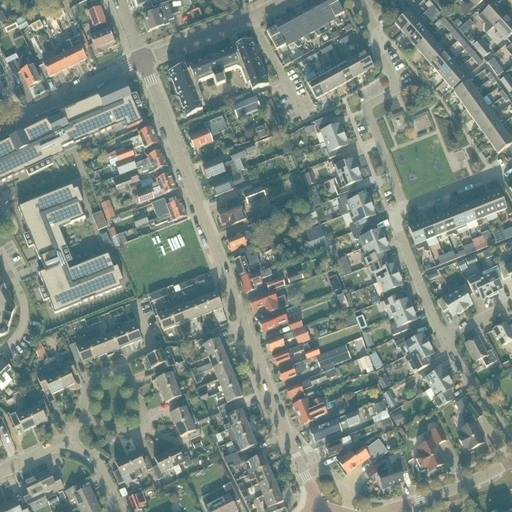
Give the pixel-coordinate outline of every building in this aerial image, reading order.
[(133,0),(135,3),(133,4),(135,8),(136,8),(137,9),(160,0),(159,0),(133,0)] [(169,26),(169,25),(168,22),(174,20),(172,17),(180,14),(179,11),(184,9),(180,0),(176,0),(156,8),(157,12),(143,17),(144,18),(146,23),(144,24),(148,33),(149,33),(169,26)] [(335,18),(337,17),(344,13),(336,0),(326,0),(325,1),(335,18)] [(436,0),(434,2),(443,13),(448,9),(440,0),(436,0)] [(459,0),(470,12),(470,11),(471,12),(485,0),(459,0)] [(341,24),(337,17),(335,18),(325,1),(315,6),(326,25),(328,24),(334,21),(338,26),(341,24)] [(429,11),(433,7),(429,2),(425,6),(429,11)] [(331,29),(328,24),(326,25),(315,6),(305,11),(316,31),(318,30),(324,26),(328,31),(331,29)] [(494,28),(507,16),(499,8),(496,11),(491,7),(479,18),(485,25),(484,27),(484,32),(486,35),(493,28),(494,28)] [(97,36),(96,34),(89,36),(90,38),(89,39),(93,48),(91,49),(94,57),(103,53),(102,52),(116,46),(114,40),(112,41),(100,9),(93,11),(102,34),(97,36)] [(53,15),(56,22),(65,17),(61,11),(53,15)] [(321,35),(318,30),(316,31),(305,11),(295,17),(306,36),(308,35),(313,32),(318,37),(321,35)] [(402,34),(416,22),(409,13),(395,25),(402,34)] [(58,27),(56,22),(53,15),(48,18),(51,25),(53,24),(55,27),(55,26),(57,29),(59,28),(58,27)] [(511,29),(511,28),(511,27),(511,21),(507,16),(494,28),(498,33),(495,36),(501,42),(503,40),(505,42),(511,35),(511,29)] [(311,40),(308,35),(306,36),(295,17),(285,22),(296,42),(298,40),(304,37),(308,42),(311,40)] [(23,18),(15,22),(18,28),(19,32),(27,28),(23,18)] [(443,27),(447,23),(443,19),(439,22),(443,27)] [(14,21),(3,26),(7,33),(18,28),(15,22),(14,21)] [(301,46),(298,40),(296,42),(285,22),(275,27),(285,46),(286,47),(293,43),(297,48),(301,46)] [(410,42),(423,30),(416,22),(402,34),(410,42)] [(464,26),(459,30),(463,35),(468,30),(464,26)] [(276,50),(285,46),(275,27),(267,32),(276,50)] [(417,50),(431,38),(423,30),(410,42),(417,50)] [(57,34),(63,47),(67,45),(61,32),(57,34)] [(457,43),(461,40),(457,35),(453,38),(457,43)] [(424,58),(438,46),(431,38),(417,50),(424,58)] [(269,85),(267,80),(251,40),(228,49),(228,48),(227,48),(227,47),(226,47),(225,47),(225,48),(224,49),(224,50),(224,51),(210,56),(210,55),(209,55),(208,55),(208,54),(207,55),(206,55),(206,56),(206,57),(206,58),(196,62),(195,61),(194,60),(193,60),(192,60),(192,61),(191,62),(191,63),(192,64),(169,73),(171,77),(170,77),(169,77),(169,78),(169,79),(169,80),(170,81),(171,81),(172,81),(178,95),(177,95),(176,96),(176,97),(176,98),(176,99),(177,99),(178,99),(179,99),(183,109),(182,110),(182,111),(182,112),(182,113),(183,113),(183,114),(184,114),(185,113),(187,117),(197,114),(198,118),(203,116),(198,104),(201,103),(195,88),(197,84),(211,78),(215,87),(224,83),(221,74),(234,69),(239,71),(245,86),(248,84),(253,96),(260,93),(259,89),(269,85)] [(461,40),(457,43),(461,48),(465,44),(461,40)] [(484,59),(490,54),(479,42),(476,45),(473,47),(484,59)] [(79,47),(74,50),(71,44),(67,45),(77,65),(86,61),(79,47)] [(67,70),(77,65),(67,45),(64,47),(66,53),(61,56),(67,70)] [(445,54),(444,54),(438,46),(424,58),(431,66),(445,54)] [(456,59),(448,50),(444,54),(445,54),(431,66),(438,75),(456,59)] [(471,60),(476,56),(471,51),(467,55),(471,60)] [(61,56),(55,59),(53,52),(48,54),(58,74),(67,70),(61,56)] [(355,59),(364,75),(374,69),(365,53),(355,59)] [(49,79),(58,74),(48,54),(45,56),(48,62),(42,65),(49,79)] [(476,56),(471,60),(475,64),(479,60),(476,56)] [(32,67),(25,70),(20,59),(7,65),(13,77),(20,73),(27,89),(40,83),(32,67)] [(354,80),(364,75),(355,59),(346,64),(354,80)] [(463,67),(456,59),(438,75),(445,83),(459,71),(463,67)] [(304,68),(309,65),(307,60),(301,63),(304,68)] [(493,60),(487,64),(497,77),(503,73),(501,71),(495,63),(493,60)] [(336,69),(333,64),(330,66),(329,65),(328,64),(326,64),(322,66),(324,70),(330,80),(335,90),(345,85),(336,69)] [(345,85),(354,80),(346,64),(336,69),(345,85)] [(335,90),(330,80),(324,70),(318,73),(317,71),(313,73),(316,80),(317,79),(326,95),(335,90)] [(452,91),(466,79),(459,71),(445,83),(452,91)] [(316,101),(326,95),(317,79),(316,80),(307,85),(316,101)] [(460,102),(475,92),(469,82),(454,93),(460,102)] [(0,184),(24,172),(25,173),(26,173),(51,161),(64,155),(62,150),(73,145),(73,146),(88,140),(99,135),(124,124),(127,130),(142,124),(136,110),(131,99),(131,97),(125,84),(97,96),(97,97),(85,103),(74,108),(74,107),(60,113),(59,114),(60,116),(48,122),(48,121),(47,121),(34,127),(34,128),(23,133),(9,139),(9,141),(0,145),(0,184)] [(467,111),(482,100),(475,92),(460,102),(467,111)] [(255,98),(232,106),(237,121),(260,112),(255,98)] [(473,120),(488,109),(482,100),(467,111),(473,120)] [(269,120),(273,118),(269,106),(265,108),(269,120)] [(479,129),(494,118),(488,109),(473,120),(479,129)] [(392,115),(385,117),(389,129),(396,126),(392,115)] [(321,118),(310,120),(311,126),(322,124),(321,118)] [(485,138),(500,127),(494,118),(479,129),(485,138)] [(207,131),(189,138),(194,151),(212,144),(209,137),(226,130),(221,119),(205,126),(207,131)] [(343,136),(339,126),(331,129),(329,124),(317,128),(320,134),(322,133),(326,143),(343,136)] [(492,146),(507,136),(500,127),(485,138),(492,146)] [(155,136),(152,130),(151,128),(138,133),(139,137),(138,138),(139,140),(137,141),(136,138),(130,140),(130,141),(121,144),(123,149),(132,145),(155,136)] [(258,134),(260,140),(266,138),(264,132),(258,134)] [(143,146),(144,149),(158,144),(155,136),(132,145),(123,149),(123,150),(106,157),(107,160),(116,157),(119,164),(134,158),(136,157),(134,150),(140,148),(139,145),(141,144),(142,146),(143,146)] [(339,150),(347,147),(343,136),(326,143),(330,153),(327,154),(330,160),(341,155),(339,150)] [(511,143),(507,136),(492,146),(498,156),(511,145),(511,143)] [(243,149),(229,154),(232,163),(233,163),(246,158),(245,155),(247,154),(248,155),(256,152),(253,145),(245,148),(245,149),(243,150),(243,149)] [(282,149),(284,155),(291,153),(289,147),(282,149)] [(134,158),(119,164),(123,175),(132,172),(141,169),(164,160),(161,152),(147,157),(149,161),(148,161),(149,163),(146,164),(145,162),(139,164),(137,165),(134,158)] [(305,161),(302,155),(296,158),(298,164),(305,161)] [(357,172),(353,161),(345,164),(343,159),(331,163),(333,169),(336,169),(339,178),(357,172)] [(149,175),(153,173),(167,168),(164,160),(141,169),(142,173),(147,171),(149,175)] [(220,162),(202,169),(207,180),(224,173),(226,178),(237,173),(233,163),(232,163),(221,167),(220,162)] [(353,185),(361,182),(357,172),(339,178),(336,179),(338,186),(335,187),(338,197),(355,190),(353,185)] [(139,183),(136,173),(135,173),(113,181),(117,191),(139,183)] [(244,184),(240,174),(228,179),(206,187),(212,200),(233,192),(231,188),(244,184)] [(303,177),(307,187),(315,184),(311,174),(303,177)] [(150,192),(173,183),(170,175),(156,180),(158,184),(157,185),(158,187),(155,188),(154,185),(148,188),(150,192)] [(154,200),(163,196),(176,191),(173,183),(150,192),(146,194),(137,197),(140,206),(154,201),(154,200)] [(249,185),(236,190),(238,196),(251,191),(249,185)] [(32,203),(18,208),(28,234),(34,249),(34,248),(38,258),(39,261),(40,261),(45,272),(38,275),(40,277),(54,313),(54,315),(121,288),(119,284),(123,282),(117,268),(113,269),(108,256),(69,271),(66,264),(62,252),(67,250),(59,230),(85,219),(79,206),(83,204),(77,190),(74,191),(72,187),(46,197),(32,203)] [(247,207),(266,199),(261,188),(243,195),(247,207)] [(297,202),(306,198),(303,190),(294,194),(297,202)] [(511,211),(507,204),(504,205),(500,193),(489,197),(496,215),(505,211),(508,217),(511,214),(511,211)] [(367,196),(358,199),(356,194),(338,201),(344,217),(371,207),(367,196)] [(486,219),(496,215),(489,197),(479,201),(486,219)] [(319,199),(312,202),(314,208),(321,205),(319,199)] [(180,202),(166,207),(164,200),(151,205),(155,214),(157,220),(183,210),(180,202)] [(481,221),(486,219),(479,201),(469,205),(476,222),(478,228),(481,227),(482,224),(481,221)] [(103,210),(111,207),(109,202),(101,205),(103,210)] [(223,211),(217,213),(221,225),(228,222),(231,228),(245,222),(238,204),(229,207),(229,206),(222,208),(223,211)] [(466,226),(476,222),(469,205),(459,209),(466,226)] [(115,218),(111,208),(111,207),(103,210),(107,221),(115,218)] [(366,220),(374,217),(371,207),(353,213),(357,223),(355,224),(350,226),(349,228),(351,234),(369,227),(366,220)] [(317,217),(313,208),(292,216),(295,226),(307,222),(317,218),(317,217)] [(456,230),(466,226),(459,209),(449,213),(456,230)] [(186,218),(183,210),(157,220),(158,220),(153,222),(150,223),(151,226),(154,225),(155,227),(167,223),(168,225),(186,218)] [(101,213),(92,217),(98,232),(107,228),(101,213)] [(455,231),(456,230),(449,213),(439,217),(446,234),(447,238),(453,236),(455,237),(457,236),(455,231)] [(436,238),(446,234),(439,217),(429,221),(436,238)] [(136,228),(145,225),(148,224),(145,218),(134,222),(136,228)] [(426,242),(436,238),(429,221),(419,225),(426,242)] [(430,252),(426,242),(419,225),(409,229),(415,246),(417,250),(419,250),(424,248),(425,252),(427,253),(430,252)] [(305,233),(312,252),(327,246),(320,227),(305,233)] [(372,234),(370,229),(369,227),(351,234),(354,241),(355,241),(361,240),(363,239),(367,249),(384,242),(380,231),(372,234)] [(503,233),(506,240),(511,238),(511,233),(510,235),(509,231),(503,233)] [(254,237),(251,232),(227,241),(231,252),(246,246),(244,241),(254,237)] [(500,243),(506,240),(503,233),(498,235),(499,239),(500,243)] [(126,244),(123,234),(112,239),(115,248),(126,244)] [(489,239),(484,241),(486,248),(495,245),(496,245),(494,241),(490,242),(489,239)] [(476,252),(486,248),(484,241),(478,244),(479,247),(475,248),(476,252)] [(327,245),(330,252),(338,249),(336,242),(327,245)] [(384,242),(367,249),(363,250),(365,255),(361,256),(360,258),(364,269),(388,260),(385,253),(388,252),(384,242)] [(188,243),(176,248),(176,249),(180,259),(192,254),(188,243)] [(176,249),(164,254),(171,272),(183,268),(180,259),(176,249)] [(260,266),(255,251),(244,254),(245,258),(234,262),(239,277),(249,274),(248,270),(260,266)] [(490,251),(482,254),(485,260),(493,257),(490,251)] [(164,254),(152,258),(159,277),(171,272),(164,254)] [(192,254),(180,259),(183,268),(184,269),(196,265),(192,254)] [(446,264),(456,260),(455,256),(445,260),(446,264)] [(152,258),(140,263),(147,282),(159,277),(152,258)] [(341,260),(336,262),(342,277),(347,275),(341,260)] [(377,285),(380,284),(398,276),(394,266),(391,267),(389,262),(365,271),(368,279),(371,280),(374,279),(377,285)] [(457,265),(461,272),(466,269),(462,262),(457,265)] [(511,266),(510,267),(508,262),(505,262),(496,266),(498,269),(498,270),(499,270),(504,281),(509,278),(511,283),(511,266)] [(140,263),(128,267),(135,286),(147,282),(140,263)] [(258,290),(257,288),(261,286),(259,281),(271,277),(269,270),(240,281),(246,295),(258,290)] [(499,283),(504,281),(499,270),(498,270),(493,272),(494,274),(484,279),(492,296),(502,291),(499,283)] [(300,274),(287,279),(289,285),(302,280),(300,274)] [(484,279),(479,281),(476,274),(465,279),(468,284),(473,295),(479,293),(482,301),(492,296),(484,279)] [(394,290),(402,287),(398,276),(380,284),(384,293),(382,294),(384,300),(396,295),(394,290)] [(336,278),(328,281),(331,286),(338,283),(336,278)] [(269,293),(284,288),(282,279),(266,285),(269,293)] [(0,338),(4,336),(6,335),(7,331),(8,331),(13,313),(14,309),(13,307),(9,299),(6,293),(1,284),(0,282),(0,338)] [(209,296),(204,282),(199,284),(198,285),(200,290),(204,298),(210,315),(222,310),(216,293),(209,296)] [(462,312),(472,306),(467,299),(472,296),(466,285),(460,288),(461,290),(453,296),(462,312)] [(168,296),(166,289),(165,288),(160,291),(163,299),(168,296)] [(152,303),(163,299),(160,291),(149,295),(152,303)] [(263,297),(249,303),(253,313),(263,309),(266,316),(280,311),(288,308),(284,298),(276,301),(273,293),(263,297)] [(331,296),(334,304),(341,301),(338,293),(331,296)] [(204,298),(197,301),(195,295),(190,297),(199,319),(210,315),(204,298)] [(453,318),(462,312),(453,296),(444,301),(442,299),(437,303),(443,313),(448,310),(453,318)] [(187,324),(199,319),(190,297),(185,298),(188,305),(180,308),(187,324)] [(412,311),(407,301),(399,304),(397,299),(385,303),(388,309),(387,309),(391,320),(394,318),(412,311)] [(187,324),(180,308),(174,310),(173,307),(168,309),(169,312),(176,329),(187,324)] [(169,312),(168,309),(167,308),(155,313),(164,333),(176,329),(169,312)] [(408,325),(416,321),(412,311),(394,318),(396,324),(391,326),(390,328),(390,331),(392,337),(410,330),(408,325)] [(277,327),(287,324),(283,313),(258,323),(262,335),(278,329),(277,327)] [(351,313),(343,316),(347,327),(356,324),(351,313)] [(299,320),(288,324),(291,332),(302,328),(299,320)] [(511,336),(506,324),(494,331),(502,347),(511,342),(511,336)] [(123,331),(129,347),(141,342),(135,326),(123,331)] [(346,327),(340,329),(342,336),(349,333),(346,327)] [(309,341),(307,335),(304,328),(293,333),(291,334),(280,338),(266,343),(270,353),(284,348),(282,344),(293,340),(294,340),(295,340),(298,346),(309,341)] [(123,331),(117,334),(115,329),(109,331),(117,352),(129,347),(123,331)] [(113,353),(117,352),(109,331),(105,333),(106,338),(99,340),(106,356),(107,359),(114,356),(113,353)] [(367,349),(373,347),(367,332),(362,334),(367,349)] [(428,346),(423,336),(415,340),(412,335),(394,344),(397,350),(404,347),(406,345),(411,354),(428,346)] [(223,352),(222,350),(218,341),(211,344),(208,338),(196,343),(199,349),(202,347),(205,354),(200,356),(202,361),(207,359),(223,352)] [(94,361),(88,345),(86,340),(85,341),(82,339),(78,341),(76,345),(74,346),(69,348),(74,360),(79,358),(82,366),(94,361)] [(497,362),(491,352),(486,354),(478,339),(465,346),(475,364),(482,360),(486,368),(497,362)] [(94,361),(106,356),(99,340),(88,345),(94,361)] [(45,355),(40,346),(39,347),(36,354),(38,358),(45,355)] [(293,356),(299,354),(304,352),(301,346),(289,351),(286,352),(272,358),(275,367),(289,362),(289,360),(294,358),(293,356)] [(428,365),(425,360),(433,355),(428,346),(411,354),(408,356),(410,360),(405,363),(411,374),(428,365)] [(333,367),(350,361),(345,347),(315,358),(322,375),(334,370),(333,367)] [(306,361),(320,356),(319,355),(322,354),(320,349),(317,350),(304,355),(306,361)] [(71,359),(67,352),(61,355),(64,362),(71,359)] [(160,373),(173,368),(170,362),(167,364),(162,352),(145,358),(147,363),(145,364),(148,371),(150,370),(151,371),(153,370),(155,375),(160,373)] [(212,371),(228,364),(223,352),(207,359),(210,365),(196,371),(196,369),(191,372),(194,378),(199,376),(198,376),(212,370),(212,371)] [(376,370),(382,367),(375,354),(369,358),(376,370)] [(371,368),(368,358),(360,361),(363,370),(371,368)] [(60,373),(57,367),(53,359),(48,361),(63,392),(75,386),(71,379),(76,376),(71,364),(65,367),(66,370),(60,373)] [(0,362),(0,381),(7,388),(12,384),(5,377),(11,371),(1,361),(0,362)] [(52,397),(63,392),(48,361),(43,364),(47,372),(50,378),(44,381),(42,378),(37,381),(43,392),(48,390),(52,397)] [(300,376),(298,372),(305,369),(303,363),(278,373),(281,383),(296,378),(300,376)] [(508,363),(503,366),(506,372),(511,369),(508,363)] [(217,382),(233,376),(228,364),(212,371),(217,382)] [(176,387),(176,386),(171,375),(175,374),(173,368),(160,373),(162,379),(155,382),(160,393),(176,387)] [(447,380),(442,370),(434,375),(431,370),(421,376),(424,382),(426,381),(431,390),(447,380)] [(333,372),(324,375),(326,382),(336,378),(333,372)] [(238,388),(234,379),(233,376),(217,382),(220,389),(218,390),(220,394),(220,395),(238,388)] [(308,381),(285,391),(288,400),(303,395),(302,392),(312,388),(311,387),(319,384),(317,378),(308,381)] [(378,382),(381,387),(388,383),(385,378),(378,382)] [(447,380),(431,390),(437,399),(435,400),(436,402),(432,405),(437,413),(441,410),(452,404),(446,394),(453,389),(447,380)] [(182,390),(180,385),(180,384),(176,386),(176,387),(160,393),(165,405),(172,402),(174,407),(187,402),(185,397),(181,398),(178,392),(182,390)] [(242,399),(240,393),(238,388),(220,395),(220,394),(215,396),(217,401),(224,399),(226,405),(217,409),(219,415),(232,410),(229,404),(242,399)] [(388,392),(382,396),(386,403),(392,399),(388,392)] [(322,406),(328,404),(326,398),(320,401),(320,400),(312,404),(309,406),(307,401),(292,407),(296,417),(322,406)] [(465,399),(455,404),(463,420),(463,421),(467,429),(459,432),(462,438),(459,440),(464,451),(468,449),(469,452),(484,444),(474,425),(473,423),(476,421),(476,422),(482,417),(472,404),(470,406),(465,399)] [(28,413),(35,429),(47,423),(43,416),(49,413),(43,401),(37,404),(39,408),(28,413)] [(192,414),(188,416),(185,410),(189,408),(187,402),(174,407),(177,413),(169,417),(174,428),(194,420),(192,414)] [(382,404),(374,407),(377,415),(385,412),(382,404)] [(326,416),(324,412),(322,406),(296,417),(301,427),(326,416)] [(35,429),(28,413),(25,407),(21,409),(23,415),(16,418),(15,415),(9,417),(15,430),(20,427),(24,434),(35,429)] [(234,416),(233,413),(232,410),(219,415),(222,420),(226,419),(228,425),(223,427),(225,432),(230,430),(231,430),(246,424),(242,412),(234,416)] [(333,419),(345,414),(343,410),(331,415),(333,419)] [(355,413),(309,432),(314,444),(342,433),(339,427),(347,424),(348,428),(359,423),(355,413)] [(398,414),(391,416),(394,423),(400,420),(398,414)] [(195,433),(192,426),(196,424),(194,420),(174,428),(179,440),(187,437),(189,442),(201,437),(199,431),(195,433)] [(383,433),(391,430),(388,420),(379,424),(383,433)] [(235,442),(251,436),(246,424),(231,430),(235,441),(235,442)] [(440,429),(424,438),(427,445),(418,450),(421,456),(414,460),(420,473),(427,469),(429,473),(445,465),(435,447),(436,447),(446,441),(440,429)] [(256,447),(252,438),(251,436),(235,442),(235,441),(231,443),(239,461),(251,456),(249,450),(256,447)] [(351,444),(348,438),(328,446),(329,447),(325,449),(328,458),(342,452),(340,447),(342,446),(343,447),(351,444)] [(347,476),(368,461),(371,466),(387,453),(378,441),(367,449),(366,448),(363,450),(363,449),(353,457),(350,452),(337,462),(347,476)] [(198,442),(191,445),(194,450),(200,447),(198,442)] [(177,450),(165,455),(176,477),(182,474),(179,468),(184,466),(186,469),(192,467),(186,454),(180,457),(177,450)] [(127,458),(126,459),(136,479),(141,476),(139,472),(145,469),(147,472),(152,470),(153,470),(147,458),(142,460),(138,453),(127,458)] [(208,459),(211,465),(219,461),(216,454),(208,459)] [(152,471),(157,482),(163,479),(162,476),(173,471),(165,455),(154,461),(157,468),(153,470),(152,470),(152,471)] [(253,461),(251,456),(239,461),(241,466),(248,464),(250,470),(247,472),(249,476),(249,477),(268,469),(264,457),(253,461)] [(118,471),(113,474),(118,486),(124,483),(123,479),(129,476),(132,483),(136,481),(136,479),(126,459),(115,464),(118,471)] [(401,475),(407,473),(403,459),(395,461),(397,468),(384,473),(383,468),(386,466),(382,461),(364,473),(368,479),(376,473),(377,475),(382,490),(403,483),(401,475)] [(273,480),(268,469),(249,477),(249,476),(248,477),(250,482),(254,480),(257,487),(273,480)] [(43,495),(44,495),(51,491),(53,495),(63,490),(57,478),(51,480),(47,472),(35,478),(43,495)] [(26,492),(21,495),(27,508),(28,507),(33,505),(45,499),(43,495),(35,478),(22,484),(26,492)] [(262,498),(278,491),(273,480),(257,487),(259,492),(255,494),(254,496),(256,501),(258,500),(262,498)] [(246,492),(245,491),(242,485),(237,487),(241,494),(246,492)] [(227,497),(213,504),(210,499),(207,498),(203,500),(202,502),(207,511),(236,511),(233,506),(239,503),(230,486),(223,489),(227,497)] [(77,510),(95,501),(89,489),(81,493),(78,487),(64,493),(69,504),(73,502),(77,510)] [(283,504),(279,495),(278,491),(262,498),(258,500),(260,505),(264,503),(267,510),(263,511),(277,511),(276,507),(283,504)] [(146,505),(142,495),(142,494),(128,499),(133,511),(137,511),(141,511),(140,508),(146,505)] [(48,501),(50,507),(57,503),(55,498),(48,501)] [(2,507),(4,511),(26,511),(24,507),(18,509),(14,501),(2,507)] [(77,510),(78,511),(99,511),(95,501),(77,510)]
